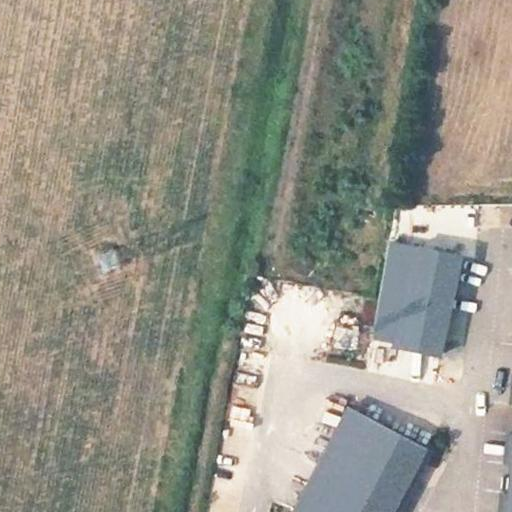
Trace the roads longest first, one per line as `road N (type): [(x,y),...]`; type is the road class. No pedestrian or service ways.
road 1 (unknown): [(267,511),(291,423),(319,392),(345,390),(495,426)]
road 2 (unknown): [(495,426),(507,250)]
